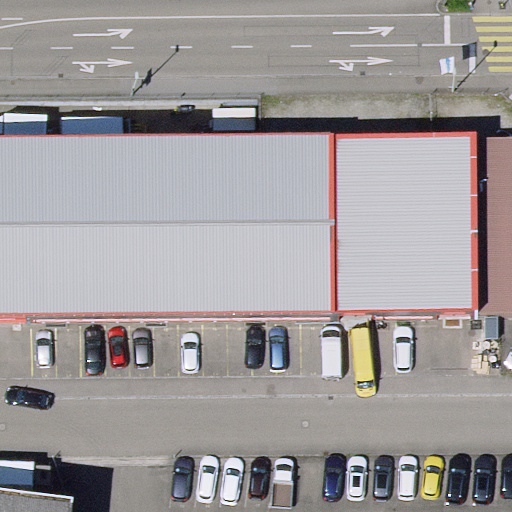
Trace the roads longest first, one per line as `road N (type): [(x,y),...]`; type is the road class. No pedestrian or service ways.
road 1 (tertiary): [(0,20),(511,3)]
road 2 (unclassified): [(0,414),(511,425)]
